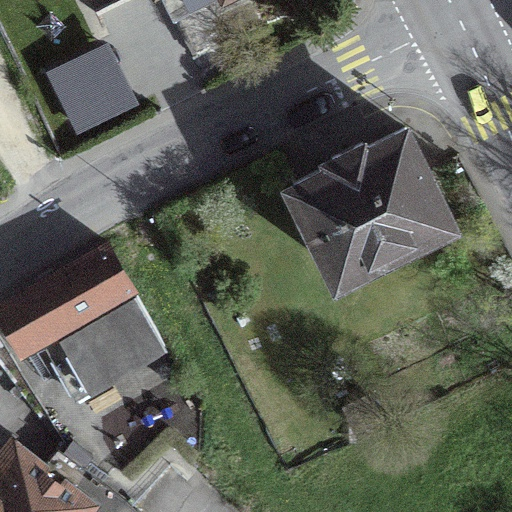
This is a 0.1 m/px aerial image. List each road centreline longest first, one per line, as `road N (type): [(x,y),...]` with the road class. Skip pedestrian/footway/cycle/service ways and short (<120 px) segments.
road 1 (residential): [(440,0),(102,194)]
road 2 (primary): [(511,128),(449,0)]
road 3 (residential): [(102,194),(0,258)]
